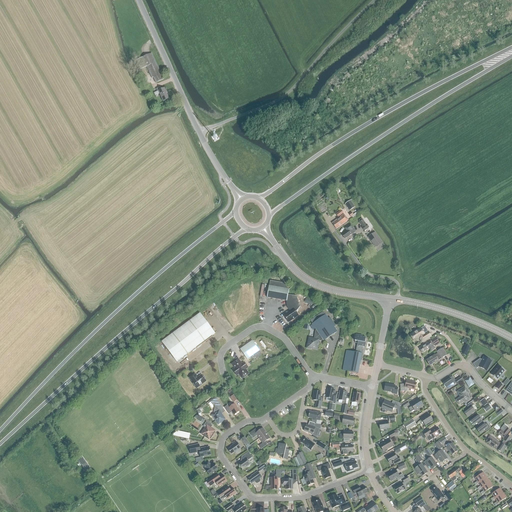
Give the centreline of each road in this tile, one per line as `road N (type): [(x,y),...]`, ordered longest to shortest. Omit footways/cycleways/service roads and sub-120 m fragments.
road 1 (primary): [(0,444),(248,228)]
road 2 (primary): [(235,209),(105,322),(0,430)]
road 3 (residential): [(370,470),(301,498),(258,499),(221,456),(224,436),(290,400),(312,376)]
road 4 (primary): [(511,46),(366,123),(256,196)]
road 5 (primary): [(268,216),(511,55)]
road 6 (unclassified): [(199,132),(291,89),(373,0)]
road 7 (tertiary): [(389,298),(310,281),(262,227)]
road 8 (tertiary): [(199,132),(138,0)]
road 9 (residential): [(511,485),(458,442),(427,395),(425,376)]
road 10 (residential): [(312,376),(285,339),(261,326),(225,347),(222,374)]
road 11 (tertiary): [(389,298),(443,309),(511,338)]
